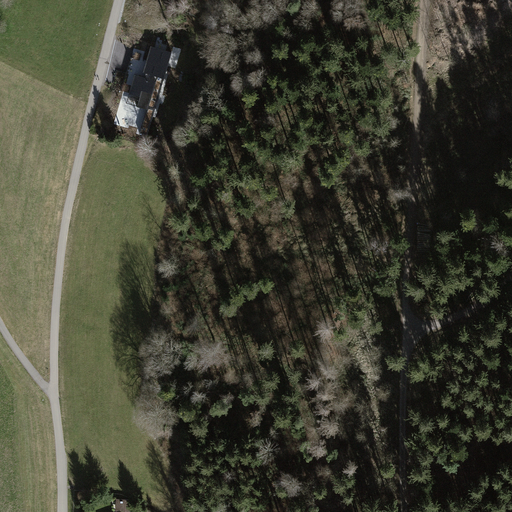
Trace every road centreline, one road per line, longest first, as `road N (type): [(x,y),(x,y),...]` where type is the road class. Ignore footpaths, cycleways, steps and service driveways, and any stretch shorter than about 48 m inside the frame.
road 1 (residential): [(62,511),(54,393),(59,255),(120,0)]
road 2 (track): [(422,0),(404,262),(408,335)]
road 3 (track): [(408,335),(403,511)]
